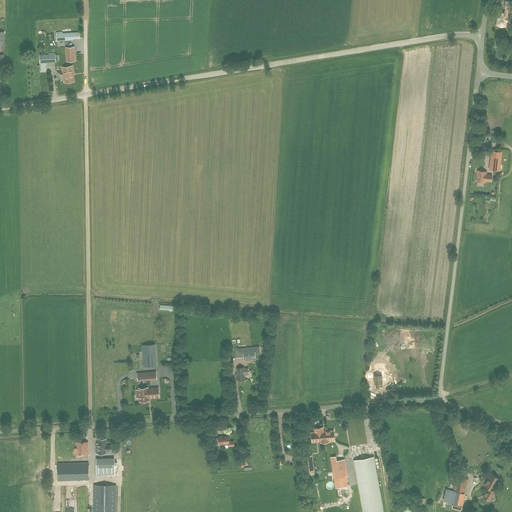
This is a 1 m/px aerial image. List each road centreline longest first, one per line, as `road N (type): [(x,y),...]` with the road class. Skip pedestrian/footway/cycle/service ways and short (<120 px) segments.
road 1 (unclassified): [(0,432),(438,400)]
road 2 (unclassified): [(85,94),(482,36)]
road 3 (track): [(90,426),(85,94)]
road 4 (unclassified): [(438,400),(478,73)]
